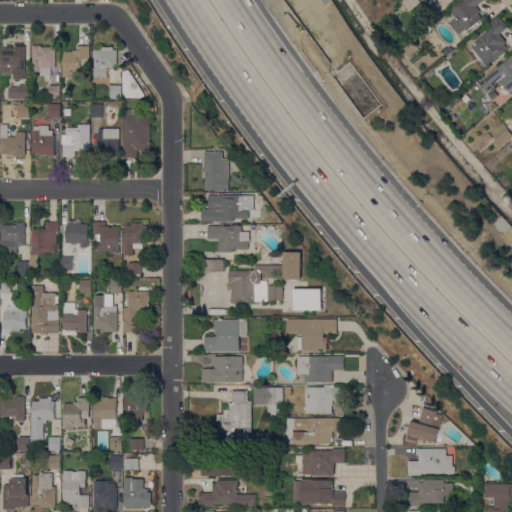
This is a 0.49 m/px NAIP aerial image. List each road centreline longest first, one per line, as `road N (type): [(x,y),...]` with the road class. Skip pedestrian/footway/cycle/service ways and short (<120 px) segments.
road 1 (residential): [(171,511),(173,103),(109,15)]
road 2 (motorway): [(252,103),(256,140),(367,275),(511,430)]
road 3 (motorway): [(252,103),(511,392)]
road 4 (motorway): [(511,338),(384,207),(315,121)]
road 5 (residential): [(172,188),(0,188)]
road 6 (residential): [(171,363),(0,363)]
road 7 (motorway): [(315,121),(235,0)]
road 8 (residential): [(378,511),(382,374)]
road 9 (motorway): [(315,121),(306,69),(258,0)]
road 10 (motorway): [(183,0),(252,103)]
